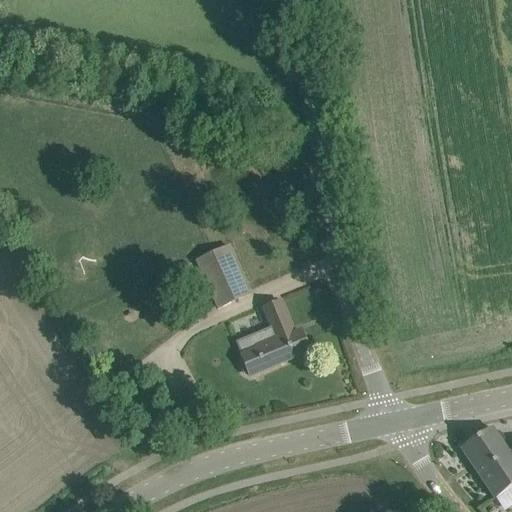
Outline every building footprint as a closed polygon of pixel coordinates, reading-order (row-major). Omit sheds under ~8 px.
[(196,263),(217,310),(251,295),(229,248),(196,263)] [(190,266),(175,272),(182,287),(196,280),(190,266)] [(198,284),(182,291),(185,297),(184,297),(189,309),(207,301),(202,289),(200,290),(198,284)] [(272,328),(234,344),(242,362),(239,364),(244,375),(247,374),(248,377),(265,370),(309,352),(301,333),(293,336),(280,303),(264,310),(272,328)] [(251,319),(233,320),(234,338),(252,337),(251,319)] [(180,414),(206,403),(199,387),(173,398),(180,414)] [(492,431),(462,451),(494,499),(511,487),(511,452),(508,455),(492,431)]
